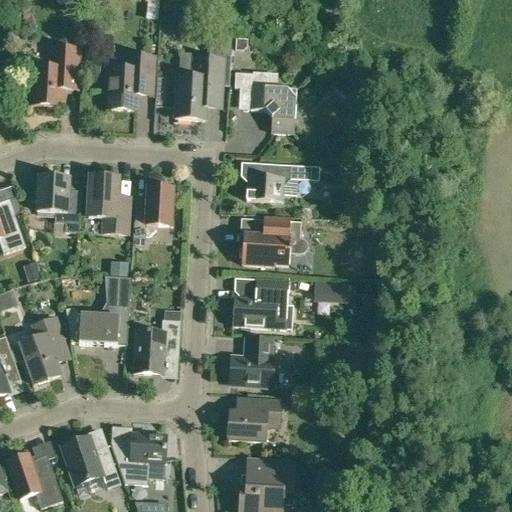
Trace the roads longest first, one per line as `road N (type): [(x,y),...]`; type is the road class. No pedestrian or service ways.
road 1 (residential): [(188,413),(203,160),(52,151),(0,166)]
road 2 (residential): [(0,434),(76,408),(188,413)]
